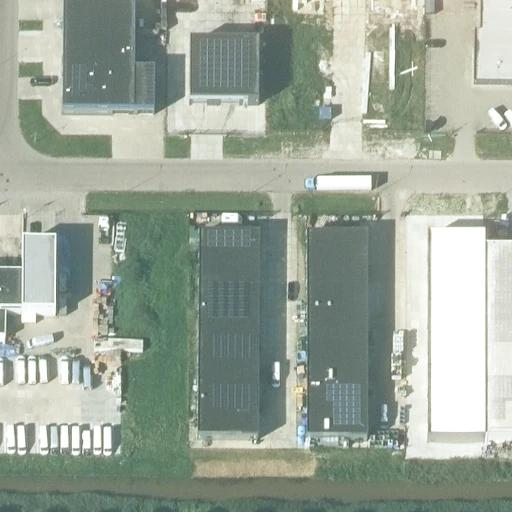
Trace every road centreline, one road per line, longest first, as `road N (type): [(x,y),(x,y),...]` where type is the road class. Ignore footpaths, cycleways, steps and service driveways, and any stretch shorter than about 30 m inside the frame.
road 1 (unclassified): [(511,179),(3,173)]
road 2 (unclassified): [(3,173),(4,0)]
